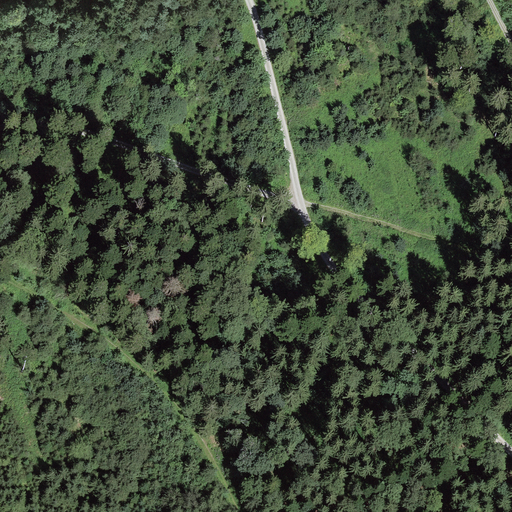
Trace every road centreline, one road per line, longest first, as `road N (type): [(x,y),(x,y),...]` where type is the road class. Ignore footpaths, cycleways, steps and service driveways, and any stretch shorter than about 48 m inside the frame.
road 1 (track): [(511,452),(348,285),(308,231),(248,0)]
road 2 (track): [(0,127),(68,127),(298,203),(511,261)]
road 3 (track): [(236,511),(199,435),(146,376),(87,327),(0,273)]
